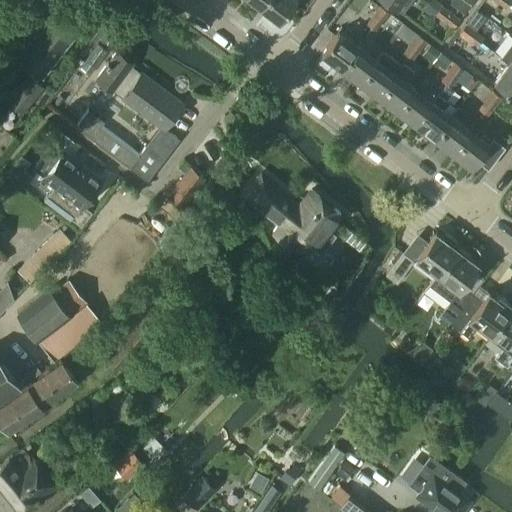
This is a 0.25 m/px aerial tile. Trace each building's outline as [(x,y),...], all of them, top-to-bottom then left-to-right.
[(263,0),(259,6),(278,20),(293,0),(263,0)] [(451,0),(450,3),(463,12),(472,0),(451,0)] [(437,9),(455,23),(459,17),(441,4),(437,9)] [(379,5),(372,14),(381,21),(388,12),(379,5)] [(434,13),(452,27),(455,23),(437,9),(434,13)] [(374,30),(381,21),(372,14),(365,23),(374,30)] [(71,36),(47,17),(17,57),(41,75),(71,36)] [(461,27),(479,41),(483,36),(465,22),(461,27)] [(476,45),(479,41),(461,27),(458,32),(476,45)] [(320,52),(339,66),(356,44),(337,30),(320,52)] [(416,33),(410,42),(419,49),(426,40),(416,33)] [(511,39),(499,56),(507,62),(511,65),(511,39)] [(410,42),(403,51),(408,55),(410,57),(412,58),(419,49),(410,42)] [(432,61),(439,50),(429,43),(421,53),(432,61)] [(356,44),(339,66),(358,80),(375,59),(356,44)] [(375,59),(358,80),(377,95),(401,63),(382,49),(375,59)] [(87,108),(74,125),(146,180),(178,138),(163,127),(182,103),(140,72),(139,74),(128,65),(131,61),(116,50),(96,77),(99,79),(96,83),(106,91),(109,86),(160,125),(138,154),(100,125),(103,120),(87,108)] [(450,59),(440,51),(434,59),(444,66),(450,59)] [(401,63),(377,95),(396,109),(412,87),(404,80),(412,69),(405,64),(409,59),(405,59),(403,62),(402,61),(401,63)] [(453,61),(447,70),(457,78),(464,69),(453,61)] [(511,65),(507,62),(493,81),(511,95),(511,65)] [(447,70),(440,79),(445,82),(452,88),(456,84),(454,83),(454,82),(457,78),(447,70)] [(28,73),(12,93),(27,105),(44,85),(28,73)] [(470,88),(477,79),(470,74),(463,83),(470,88)] [(438,92),(414,122),(433,137),(449,115),(450,115),(443,109),(449,101),(446,99),(454,89),(452,88),(445,83),(445,82),(438,92)] [(412,87),(396,109),(414,122),(438,92),(428,84),(421,93),(412,87)] [(492,90),(485,98),(493,105),(500,96),(492,90)] [(477,108),(486,114),(493,105),(485,98),(477,108)] [(449,115),(433,137),(452,151),(468,129),(449,115)] [(468,129),(452,151),(471,166),(476,159),(487,169),(505,147),(492,137),(487,143),(468,129)] [(91,210),(82,203),(101,179),(63,150),(43,176),(54,184),(43,198),(69,218),(71,216),(80,223),(91,210)] [(190,164),(170,190),(171,191),(191,195),(205,176),(190,164)] [(263,174),(248,193),(253,197),(252,198),(282,221),(273,233),(292,248),(301,236),(320,252),(334,234),(326,228),(340,211),(331,205),(333,202),(321,192),(319,195),(311,188),(302,199),(304,200),(299,206),(274,186),(275,184),(263,174)] [(171,191),(161,204),(172,213),(178,218),(181,221),(192,207),(197,200),(195,199),(191,195),(185,202),(171,191)] [(30,280),(70,239),(57,226),(16,267),(30,280)] [(435,230),(415,256),(436,272),(456,246),(435,230)] [(477,262),(456,246),(436,272),(457,289),(477,262)] [(402,250),(384,273),(395,282),(413,259),(402,250)] [(16,311),(37,338),(54,359),(101,320),(85,300),(85,299),(67,277),(51,289),(49,285),(16,311)] [(465,298),(448,321),(467,336),(477,323),(489,332),(510,307),(488,290),(481,299),(471,291),(465,298)] [(440,315),(448,321),(465,298),(455,291),(438,314),(440,315)] [(103,353),(123,371),(163,324),(143,307),(103,353)] [(489,332),(502,342),(493,355),(511,368),(511,367),(511,308),(510,307),(489,332)] [(445,325),(448,321),(440,315),(437,319),(445,325)] [(140,385),(158,365),(143,353),(126,372),(140,385)] [(444,369),(454,377),(464,364),(453,356),(444,369)] [(0,358),(0,400),(20,386),(0,358)] [(77,380),(61,360),(0,405),(0,425),(5,433),(77,380)] [(511,367),(511,368),(503,379),(499,386),(506,390),(511,382),(511,367)] [(98,393),(104,401),(115,396),(118,400),(124,397),(121,393),(125,390),(132,394),(140,386),(125,373),(118,380),(118,379),(98,393)] [(239,389),(229,380),(223,387),(233,395),(239,389)] [(484,380),(472,395),(484,404),(495,388),(484,380)] [(507,398),(496,390),(487,402),(498,410),(507,398)] [(333,444),(307,480),(318,487),(344,451),(333,444)] [(130,446),(116,458),(130,475),(144,462),(130,446)] [(23,447),(8,455),(16,465),(29,454),(23,447)] [(429,453),(408,482),(419,490),(416,494),(440,511),(458,511),(468,499),(457,491),(464,482),(466,480),(463,478),(429,453)] [(8,455),(0,462),(0,487),(2,490),(36,463),(29,454),(16,465),(8,455)] [(36,463),(2,490),(17,508),(36,492),(42,498),(56,486),(36,463)] [(282,478),(289,484),(300,469),(293,464),(282,478)] [(268,477),(257,470),(254,475),(261,479),(256,489),(260,491),(268,477)] [(202,474),(183,492),(196,505),(214,487),(202,474)] [(271,484),(253,510),(256,511),(264,511),(280,490),(271,484)]
